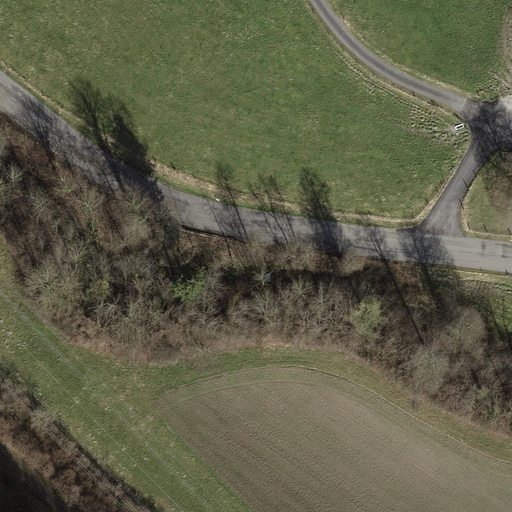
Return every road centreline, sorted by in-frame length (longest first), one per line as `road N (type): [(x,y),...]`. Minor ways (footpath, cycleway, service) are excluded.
road 1 (unclassified): [(511,257),(263,226),(146,195),(0,90)]
road 2 (track): [(317,0),(342,37),(388,71),(498,119),(424,247)]
